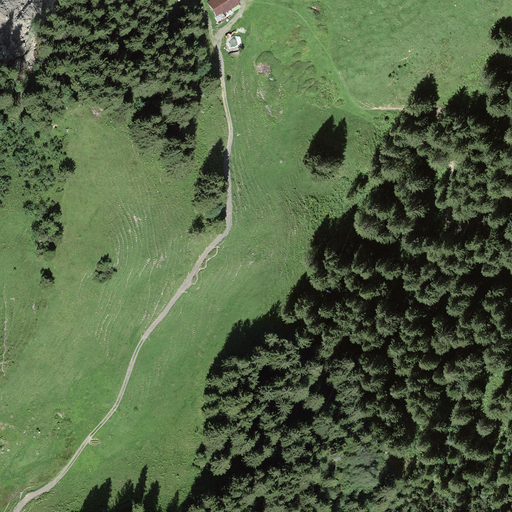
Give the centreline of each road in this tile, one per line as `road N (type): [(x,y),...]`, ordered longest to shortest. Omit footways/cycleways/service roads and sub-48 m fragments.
road 1 (track): [(248,4),(218,42),(230,120),(224,230),(145,335),(116,404),(54,482),(15,511)]
road 2 (track): [(337,71),(307,22),(287,6),(253,0)]
